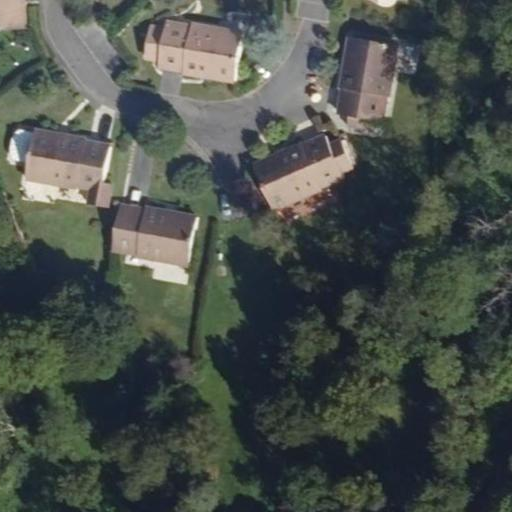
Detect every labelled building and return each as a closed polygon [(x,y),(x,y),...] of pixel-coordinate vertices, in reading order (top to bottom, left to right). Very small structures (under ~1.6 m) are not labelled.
[(0,0),(0,28),(21,29),(20,0),(0,0)] [(189,24),(189,26),(164,23),(163,26),(147,23),(142,59),(158,61),(157,69),(183,72),(183,74),(234,81),(242,32),(189,24)] [(395,47),(391,46),(392,40),(352,32),(351,38),(347,37),(337,87),(339,87),(334,113),(345,116),(343,127),(372,133),(374,122),(378,122),(384,96),(385,97),(395,47)] [(113,47),(98,60),(112,75),(126,62),(113,47)] [(83,136),(31,128),(19,127),(10,136),(9,148),(15,153),(27,154),(23,177),(76,185),(76,184),(88,186),(85,203),(105,205),(108,188),(102,187),(108,145),(83,141),(83,136)] [(341,175),(340,172),(352,167),(339,139),(327,144),(323,134),(299,145),(298,141),(249,163),(270,209),(318,187),(318,186),(341,175)] [(143,208),(118,203),(110,248),(135,252),(134,255),(186,265),(195,214),(143,205),(143,208)]
